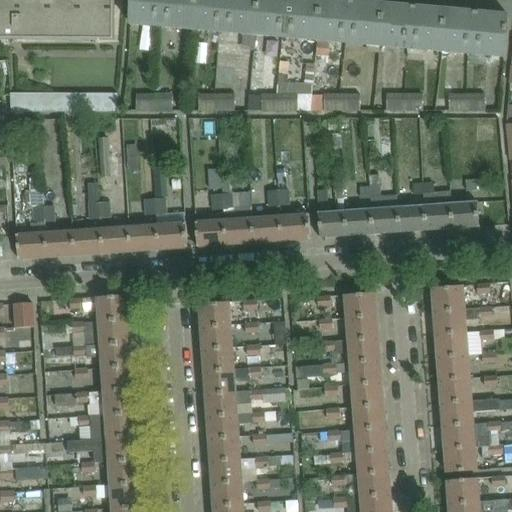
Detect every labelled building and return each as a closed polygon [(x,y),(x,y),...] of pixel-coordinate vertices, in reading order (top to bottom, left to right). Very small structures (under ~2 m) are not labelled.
[(0,0),(0,39),(22,40),(22,0),(0,0)] [(53,30),(52,0),(22,0),(22,40),(23,40),(23,42),(23,30),(53,30)] [(83,30),(83,0),(52,0),(53,30),(83,30)] [(113,0),(83,0),(83,30),(99,30),(99,43),(99,41),(114,41),(113,0)] [(192,31),(194,0),(131,0),(129,25),(192,31)] [(254,37),(258,0),(194,0),(192,31),(254,37)] [(317,42),(320,0),(315,0),(258,0),(254,37),(317,42)] [(378,48),(382,6),(320,0),(317,42),(378,48)] [(441,53),(445,12),(382,6),(378,48),(441,53)] [(504,59),(508,17),(445,12),(441,53),(504,59)] [(342,89),(342,97),(342,113),(360,113),(360,89),(342,89)] [(36,113),(37,94),(10,94),(12,113),(36,113)] [(65,113),(66,94),(37,94),(36,113),(65,113)] [(94,113),(95,95),(66,94),(65,113),(94,113)] [(116,113),(117,95),(95,95),(94,113),(116,113)] [(152,112),(153,96),(135,96),(135,113),(152,112)] [(171,96),(153,96),(152,112),(171,112),(171,96)] [(216,112),(216,96),(198,96),(198,112),(216,112)] [(235,96),(216,96),(216,112),(235,112),(235,96)] [(280,96),(262,96),(261,96),(261,112),(279,112),(280,96)] [(311,96),(280,96),(279,112),(310,113),(311,96)] [(342,113),(342,97),(324,96),(324,113),(342,113)] [(485,96),(467,97),(467,112),(485,112),(485,96)] [(404,113),(404,97),(386,97),(386,113),(404,113)] [(422,97),(404,97),(404,113),(422,113),(422,97)] [(467,97),(454,97),(449,97),(449,113),(467,112),(467,97)] [(100,139),(102,179),(110,178),(107,138),(100,139)] [(135,147),(126,148),(128,173),(137,172),(135,147)] [(399,233),(398,209),(397,197),(380,198),(379,187),(378,187),(378,176),(369,177),(370,188),(371,198),(371,211),(373,235),(399,233)] [(467,192),(477,192),(476,181),(466,181),(467,192)] [(423,195),(422,184),(412,185),(413,196),(423,195)] [(452,230),(451,205),(450,194),(434,195),(433,184),(422,184),(423,195),(424,207),(426,232),(452,230)] [(371,198),(370,188),(360,188),(360,199),(371,198)] [(288,190),(278,191),(279,206),(290,205),(288,190)] [(43,223),(42,208),(41,191),(25,192),(27,209),(32,209),(34,224),(43,223)] [(279,206),(278,191),(268,192),(269,206),(279,206)] [(327,191),(317,191),(318,202),(328,201),(327,191)] [(223,210),(222,195),(211,196),(212,210),(223,210)] [(232,195),(222,195),(223,210),(233,209),(232,195)] [(156,215),(155,200),(144,201),(145,215),(156,215)] [(166,200),(155,200),(156,215),(167,214),(166,200)] [(258,216),(259,203),(247,202),(246,216),(258,216)] [(110,203),(100,204),(101,219),(111,218),(110,203)] [(477,203),(451,205),(452,230),(479,228),(477,203)] [(101,219),(100,204),(89,205),(90,220),(101,219)] [(42,208),(43,223),(54,222),(53,207),(42,208)] [(424,207),(415,208),(398,209),(399,233),(426,232),(424,207)] [(371,211),(346,212),(345,212),(346,237),(373,235),(371,211)] [(346,237),(345,212),(319,214),(320,238),(346,237)] [(187,248),(186,224),(185,213),(167,214),(156,215),(156,226),(158,250),(187,248)] [(311,239),(309,215),(280,217),(281,241),(311,239)] [(281,241),(280,217),(251,219),(253,243),(281,241)] [(253,243),(251,219),(223,221),(225,245),(253,243)] [(225,245),(223,221),(196,223),(197,247),(225,245)] [(46,258),(44,234),(43,223),(34,224),(31,224),(31,235),(16,236),(18,260),(46,258)] [(158,250),(156,226),(129,228),(130,252),(158,250)] [(130,252),(129,228),(101,230),(102,254),(130,252)] [(102,254),(101,230),(74,232),(75,256),(102,254)] [(75,256),(74,232),(44,234),(46,258),(75,256)] [(0,261),(10,261),(9,237),(0,237),(0,261)] [(490,293),(489,284),(477,285),(477,294),(490,293)] [(464,311),(463,287),(432,290),(434,314),(464,311)] [(374,294),(344,297),(346,320),(376,317),(374,294)] [(126,297),(70,301),(70,309),(84,308),(85,314),(97,313),(98,322),(128,320),(126,297)] [(331,306),(330,298),(317,299),(318,307),(331,306)] [(256,302),(244,303),(244,311),(257,310),(256,302)] [(34,328),(32,303),(14,304),(16,329),(34,328)] [(229,304),(200,306),(201,328),(231,326),(229,304)] [(492,317),(491,308),(464,311),(434,314),(436,336),(466,333),(465,321),(479,320),(479,318),(492,317)] [(378,339),(376,317),(346,320),(348,341),(378,339)] [(98,322),(71,324),(72,333),(86,332),(87,347),(100,346),(130,343),(128,320),(98,322)] [(332,320),(319,321),(320,330),(333,329),(332,320)] [(258,324),(247,325),(245,325),(246,333),(259,333),(258,324)] [(233,349),(231,326),(201,328),(203,351),(233,349)] [(493,339),(493,331),(480,332),(481,340),(493,339)] [(468,356),(466,333),(436,336),(438,359),(468,356)] [(380,362),(378,339),(348,341),(334,342),(335,351),(349,350),(350,364),(380,362)] [(334,351),(334,342),(321,343),(322,352),(334,351)] [(131,367),(130,343),(100,346),(57,349),(57,358),(86,356),(87,359),(101,359),(101,369),(131,367)] [(260,356),(260,347),(247,348),(247,357),(260,356)] [(204,374),(234,372),(233,349),(203,351),(204,374)] [(495,362),(495,354),(482,355),(482,363),(495,362)] [(470,379),(468,356),(438,359),(439,382),(470,379)] [(381,385),(380,362),(350,364),(335,365),(323,366),(303,368),(303,377),(323,375),(336,374),(351,373),(352,387),(381,385)] [(133,391),(131,367),(101,369),(103,392),(133,391)] [(88,379),(87,370),(74,371),(75,380),(88,379)] [(261,370),(234,372),(204,374),(206,396),(236,394),(235,383),(249,382),(249,380),(262,379),(261,370)] [(497,386),(497,377),(484,378),(484,387),(497,386)] [(471,402),(470,379),(439,382),(441,405),(471,402)] [(383,407),(381,385),(352,387),(353,409),(383,407)] [(338,397),(337,388),(324,389),(325,398),(338,397)] [(285,399),(284,390),(236,394),(206,396),(208,418),(238,416),(237,406),(251,405),(250,401),(285,399)] [(77,394),(55,394),(56,407),(78,406),(78,404),(104,402),(105,416),(135,414),(133,391),(103,392),(77,394)] [(0,408),(8,408),(8,399),(0,399),(0,408)] [(511,399),(471,402),(441,405),(442,417),(443,428),(473,426),(472,417),(472,414),(511,410),(511,399)] [(385,430),(383,407),(353,409),(355,432),(385,430)] [(340,419),(340,417),(339,410),(326,411),(327,420),(340,419)] [(92,417),(78,418),(79,427),(93,426),(94,440),(107,440),(137,437),(135,417),(135,414),(105,416),(92,417)] [(265,423),(265,417),(264,414),(238,416),(208,418),(209,441),(239,438),(238,425),(265,423)] [(284,432),(283,420),(267,421),(268,433),(284,432)] [(0,432),(29,431),(29,422),(0,423),(0,432)] [(511,422),(501,424),(487,425),(488,434),(489,434),(501,432),(511,431),(511,422)] [(473,426),(443,428),(444,451),(475,448),(489,447),(488,434),(487,425),(473,426)] [(387,451),(385,430),(355,432),(328,434),(329,442),(341,441),(342,444),(356,443),(357,453),(387,451)] [(265,445),(265,436),(251,437),(252,446),(265,445)] [(137,437),(107,440),(94,440),(67,442),(68,454),(94,452),(95,462),(94,462),(94,463),(108,462),(138,461),(137,437)] [(241,460),(239,438),(209,441),(211,463),(241,460)] [(11,446),(0,446),(0,456),(11,455),(11,446)] [(502,446),(489,447),(489,456),(502,455),(502,446)] [(475,448),(444,451),(446,474),(477,472),(475,448)] [(387,451),(357,453),(359,476),(388,473),(387,451)] [(314,466),(343,463),(343,454),(314,457),(314,466)] [(292,457),(241,460),(211,463),(212,486),(242,483),(241,472),(255,471),(255,468),(293,466),(292,457)] [(140,484),(138,461),(108,462),(110,485),(140,484)] [(94,472),(94,463),(81,464),(82,473),(94,472)] [(0,479),(13,478),(12,469),(0,469),(0,479)] [(390,496),(388,473),(359,476),(360,499),(390,496)] [(345,486),(345,477),(331,478),(332,487),(345,486)] [(504,477),(491,479),(492,487),(505,486),(504,478),(504,477)] [(477,480),(447,482),(449,506),(479,503),(477,480)] [(269,481),(256,482),(257,490),(269,489),(269,481)] [(242,483),(212,486),(214,508),(244,505),(242,483)] [(142,507),(140,484),(110,485),(111,509),(142,507)] [(96,495),(96,486),(83,487),(83,496),(96,495)] [(13,493),(0,493),(1,503),(14,502),(13,493)] [(296,501),(296,493),(282,494),(282,503),(296,501)] [(391,511),(390,496),(360,499),(346,499),(347,508),(361,507),(361,511),(391,511)] [(77,511),(77,497),(50,498),(50,511),(77,511)] [(347,508),(346,499),(333,500),(334,509),(347,508)] [(511,500),(506,501),(479,503),(449,506),(449,511),(493,511),(494,511),(507,510),(507,511),(511,510),(511,500)] [(267,511),(271,511),(270,503),(258,504),(258,511),(267,511)]
